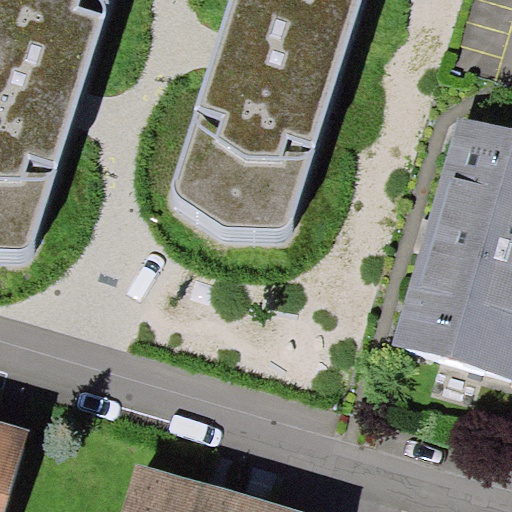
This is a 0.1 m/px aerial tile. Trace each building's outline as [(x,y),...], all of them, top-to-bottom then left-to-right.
[(105,0),(0,0),(0,262),(18,268),(105,0)] [(356,0),(231,0),(156,233),(269,269),(356,0)] [(511,148),(462,134),(398,355),(511,387),(511,148)] [(0,511),(7,511),(28,441),(0,432),(0,511)] [(258,511),(144,479),(134,511),(258,511)]
